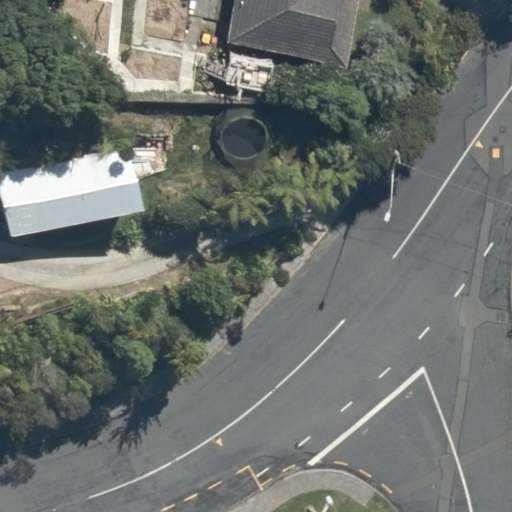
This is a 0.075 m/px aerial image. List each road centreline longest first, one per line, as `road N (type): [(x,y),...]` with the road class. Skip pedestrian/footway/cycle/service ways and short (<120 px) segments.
road 1 (tertiary): [(63,511),(134,485),(216,436),(295,367),(370,284)]
road 2 (tertiary): [(370,284),(511,85)]
road 3 (residential): [(455,511),(370,284)]
